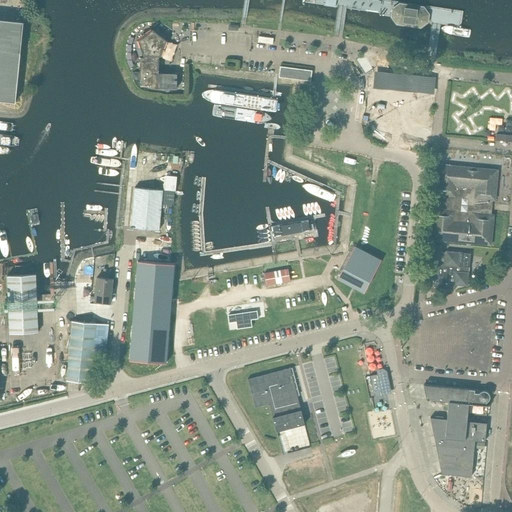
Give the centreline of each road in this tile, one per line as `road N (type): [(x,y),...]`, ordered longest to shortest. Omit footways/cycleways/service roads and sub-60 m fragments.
road 1 (unclassified): [(405,314),(420,170),(349,145)]
road 2 (unclassified): [(206,367),(383,320)]
road 3 (unclassified): [(289,511),(206,367)]
road 4 (unclassified): [(118,390),(113,364),(126,233)]
road 5 (unclassified): [(329,69),(192,46)]
road 6 (unclassified): [(493,511),(505,383)]
road 7 (unclassified): [(0,422),(118,390)]
